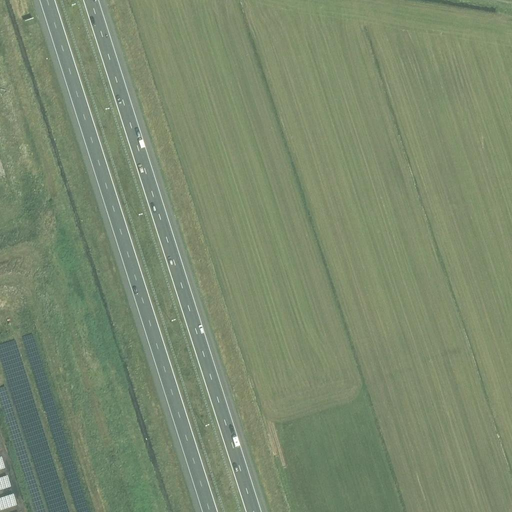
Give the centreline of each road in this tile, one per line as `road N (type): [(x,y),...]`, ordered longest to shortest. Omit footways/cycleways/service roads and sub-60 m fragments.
road 1 (motorway): [(254,511),(91,0)]
road 2 (motorway): [(46,0),(209,511)]
